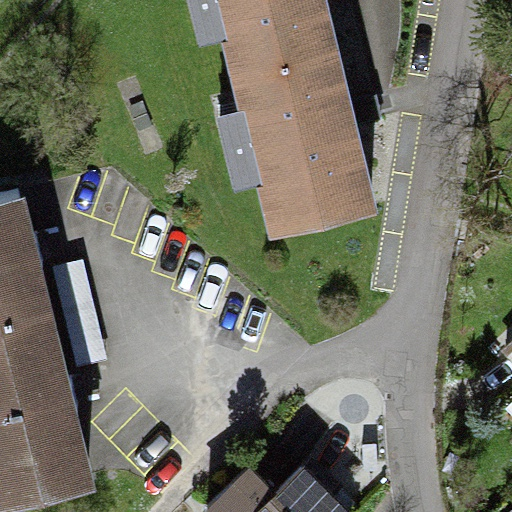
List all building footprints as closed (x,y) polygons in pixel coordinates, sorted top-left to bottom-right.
[(222,0),(236,58),(324,38),(314,0),(222,0)] [(361,198),(324,38),(236,58),(273,218),(361,198)] [(0,185),(0,341),(49,330),(13,182),(0,185)] [(0,497),(86,476),(49,330),(0,341),(0,497)] [(511,333),(503,342),(511,351),(511,396),(507,402),(511,407),(511,333)] [(245,511),(346,511),(355,504),(308,454),(245,511)] [(511,511),(511,506),(507,502),(498,511),(511,511)]
